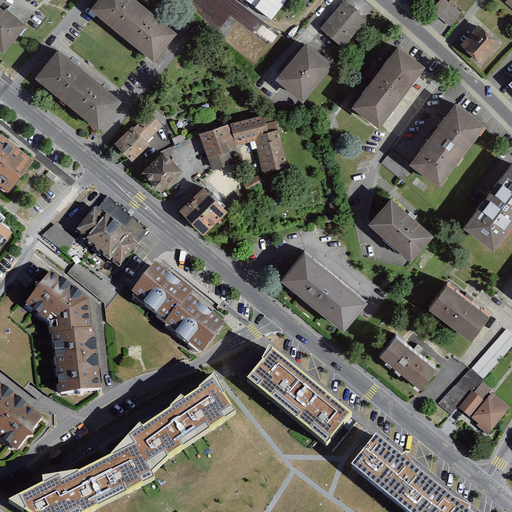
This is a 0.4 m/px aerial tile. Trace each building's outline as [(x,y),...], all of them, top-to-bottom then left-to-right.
[(139,0),(95,0),(89,8),(154,59),(177,29),(139,0)] [(259,0),(255,6),(272,18),(285,0),(259,0)] [(345,0),(343,0),(321,28),(345,47),(368,18),(345,0)] [(462,14),(446,0),(442,0),(433,10),(451,26),(462,14)] [(0,2),(0,50),(4,53),(27,23),(0,2)] [(502,42),(479,23),(461,44),(484,63),(502,42)] [(307,37),(276,75),(304,98),(335,61),(307,37)] [(58,47),(35,77),(97,127),(121,97),(58,47)] [(399,49),(352,110),(379,131),(426,70),(399,49)] [(456,105),(409,167),(440,190),(486,128),(456,105)] [(114,141),(131,158),(164,125),(146,108),(114,141)] [(268,132),(264,116),(230,125),(236,146),(255,141),(261,132),(264,133),(268,132)] [(236,146),(228,125),(200,135),(213,171),(233,164),(229,153),(237,150),(236,146)] [(255,141),(263,173),(288,168),(279,130),(268,132),(264,133),(261,132),(255,141)] [(33,159),(2,134),(0,136),(0,183),(8,189),(33,159)] [(163,147),(142,169),(162,189),(184,167),(163,147)] [(511,165),(463,230),(494,253),(511,229),(511,165)] [(204,189),(180,212),(204,237),(228,214),(204,189)] [(75,233),(117,267),(147,230),(106,196),(75,233)] [(391,201),(369,227),(412,265),(434,239),(391,201)] [(0,243),(13,229),(0,218),(0,243)] [(44,236),(66,252),(75,239),(54,223),(44,236)] [(306,251),(284,278),(344,327),(366,300),(306,251)] [(191,293),(154,263),(129,294),(166,325),(190,295),(191,293)] [(50,275),(29,306),(55,324),(60,388),(96,385),(89,302),(50,275)] [(429,312),(471,344),(490,319),(447,287),(429,312)] [(225,323),(190,295),(166,325),(163,329),(198,357),(225,323)] [(483,379),(511,347),(511,333),(508,329),(471,368),(483,379)] [(396,334),(380,354),(421,387),(437,367),(396,334)] [(326,395),(271,349),(247,383),(327,446),(352,417),(326,395)] [(44,485),(9,503),(22,511),(93,511),(156,481),(152,475),(170,459),(236,415),(213,375),(187,399),(182,396),(172,409),(145,428),(141,423),(113,455),(82,471),(43,480),(44,485)] [(41,418),(0,384),(0,440),(15,453),(41,418)] [(457,410),(471,420),(484,401),(471,391),(457,410)] [(484,401),(471,420),(490,435),(511,407),(491,392),(484,401)] [(402,456),(377,435),(352,469),(405,511),(469,511),(471,508),(454,499),(415,468),(406,454),(402,456)]
